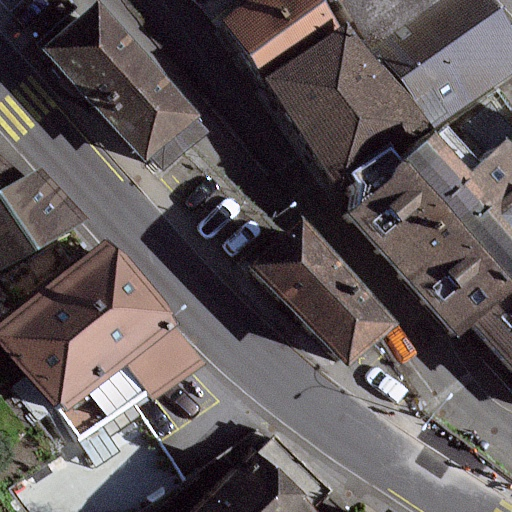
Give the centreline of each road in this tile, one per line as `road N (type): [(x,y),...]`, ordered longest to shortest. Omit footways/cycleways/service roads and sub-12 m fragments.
road 1 (primary): [(470,511),(275,380),(0,83)]
road 2 (residential): [(305,199),(471,409),(511,437)]
road 3 (residential): [(100,0),(256,181),(282,201),(305,199)]
road 4 (residential): [(158,0),(305,199)]
